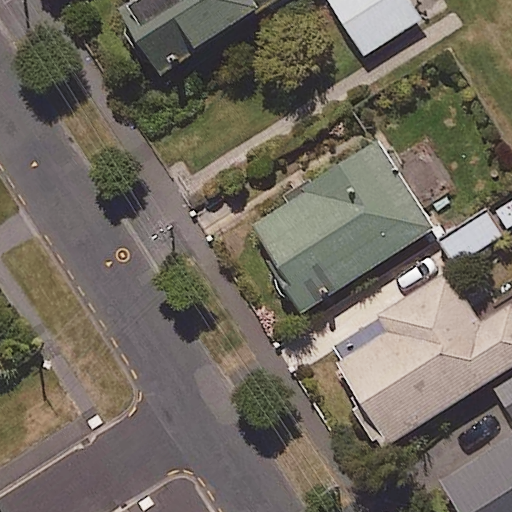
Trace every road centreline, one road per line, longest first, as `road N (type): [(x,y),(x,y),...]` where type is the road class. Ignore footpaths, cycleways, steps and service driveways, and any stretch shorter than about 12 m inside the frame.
road 1 (residential): [(202,414),(0,97)]
road 2 (residential): [(202,414),(46,511)]
